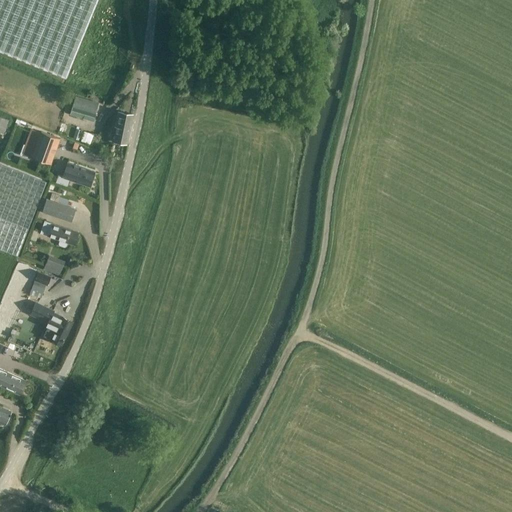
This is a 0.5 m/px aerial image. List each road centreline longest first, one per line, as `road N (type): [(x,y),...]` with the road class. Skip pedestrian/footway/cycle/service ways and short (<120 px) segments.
road 1 (tertiary): [(156,0),(133,156),(84,331),(2,482)]
road 2 (track): [(297,339),(203,511)]
